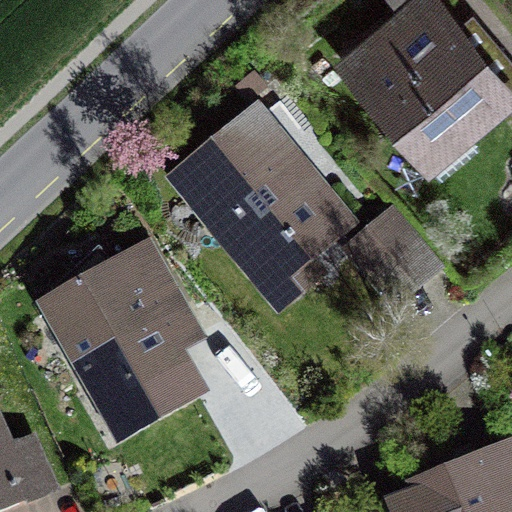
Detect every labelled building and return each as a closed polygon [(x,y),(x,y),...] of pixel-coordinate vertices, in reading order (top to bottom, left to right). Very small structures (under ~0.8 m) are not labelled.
[(511,108),(511,68),(496,82),(428,0),(395,0),(406,12),(353,56),(422,139),(439,125),(446,134),(498,91),(511,108)] [(261,117),(183,182),(256,270),(257,269),(280,296),(309,272),(298,259),(351,215),(318,175),(309,183),(295,166),(299,163),(261,117)] [(425,267),(388,224),(359,248),(396,291),(425,267)] [(197,335),(148,250),(49,306),(85,369),(151,331),(164,354),(197,335)] [(0,506),(71,479),(49,429),(24,438),(0,392),(0,506)] [(511,511),(511,439),(421,475),(435,511),(511,511)] [(412,511),(406,496),(363,511),(412,511)]
